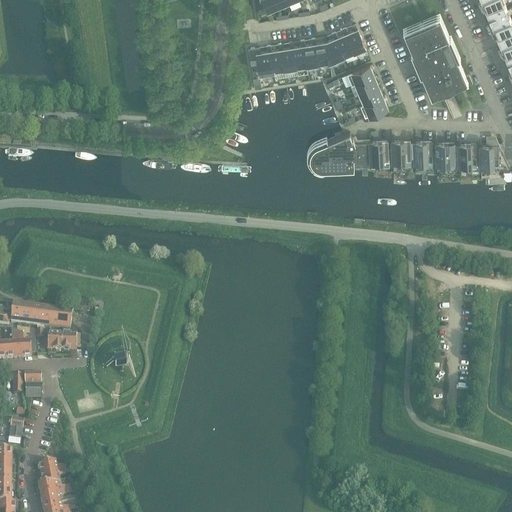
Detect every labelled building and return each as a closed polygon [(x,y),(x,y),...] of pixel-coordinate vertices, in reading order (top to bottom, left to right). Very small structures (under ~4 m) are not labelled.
[(257,0),(262,13),(278,6),(275,0),(257,0)] [(287,0),(288,2),(289,4),(291,10),(301,6),(299,0),(298,0),(287,0)] [(511,19),(511,17),(509,13),(507,7),(503,0),(480,0),(488,16),(489,15),(489,16),(485,17),(487,21),(490,20),(489,20),(492,26),(496,35),(500,46),(504,55),(506,61),(507,60),(508,60),(504,62),(506,66),(508,65),(511,73),(511,19)] [(466,78),(465,76),(466,75),(459,59),(456,60),(454,56),(458,55),(452,40),(448,42),(447,38),(449,37),(441,18),(437,19),(436,16),(424,21),(421,22),(407,28),(408,32),(404,33),(412,53),(415,52),(416,55),(412,57),(419,71),(422,70),(424,73),(422,75),(430,94),(434,92),(435,96),(441,93),(442,93),(451,89),(452,89),(464,83),(463,81),(464,81),(463,80),(466,78)] [(354,30),(348,32),(357,53),(366,49),(358,28),(355,23),(351,25),(354,30)] [(344,34),(338,37),(346,57),(357,53),(348,32),(346,27),(342,29),(344,34)] [(327,41),(326,42),(330,64),(332,63),(346,57),(338,37),(335,31),(331,33),(334,38),(327,41)] [(312,44),(305,45),(309,67),(320,65),(316,43),(315,37),(311,38),(312,44)] [(301,46),(294,47),(297,69),(309,67),(305,45),(304,39),(300,40),(301,46)] [(290,47),(283,49),(286,70),(297,69),(294,47),(293,41),(289,42),(290,47)] [(326,42),(316,43),(320,65),(329,64),(330,64),(326,42)] [(278,49),(271,50),(275,72),(286,70),(283,49),(282,43),(277,43),(278,49)] [(259,47),(248,48),(250,60),(259,58),(259,62),(258,62),(260,74),(275,72),(271,50),(270,45),(266,45),(267,51),(260,52),(259,47)] [(351,72),(347,74),(351,85),(356,83),(374,76),(370,65),(352,72),(351,72)] [(261,76),(254,77),(255,87),(262,86),(261,76)] [(374,76),(356,83),(360,93),(358,94),(358,95),(379,86),(374,76)] [(379,86),(358,95),(362,105),(360,106),(383,97),(379,86)] [(383,97),(360,106),(365,117),(388,108),(383,97)] [(313,152),(312,156),(313,159),(314,163),(316,165),(319,167),(323,167),(323,169),(339,169),(339,166),(353,165),(371,165),(371,163),(370,141),(355,142),(353,137),(352,137),(350,132),(327,141),(328,143),(319,147),(315,149),(313,152)] [(410,140),(392,140),(392,149),(392,154),(392,159),(393,162),(411,161),(411,159),(410,142),(410,140)] [(388,141),(370,141),(371,163),(389,162),(389,159),(389,149),(388,141)] [(414,159),(415,163),(433,162),(432,141),(414,142),(414,148),(414,159)] [(437,164),(455,164),(454,142),(436,143),(437,164)] [(459,166),(477,165),(476,147),(476,144),(458,144),(459,166)] [(498,145),(480,146),(480,147),(480,153),(481,165),(481,167),(499,166),(498,145)] [(13,302),(11,322),(50,328),(53,308),(13,302)] [(53,308),(50,328),(62,329),(62,335),(62,351),(63,351),(64,352),(67,352),(69,351),(76,351),(76,348),(79,348),(79,335),(77,335),(77,328),(70,327),(73,310),(70,310),(53,308)] [(0,313),(0,323),(9,325),(10,315),(0,313)] [(12,341),(5,342),(6,359),(19,358),(17,332),(11,332),(12,341)] [(17,332),(19,358),(32,357),(30,340),(23,340),(22,332),(17,332)] [(61,351),(62,351),(62,335),(48,334),(48,350),(54,350),(56,352),(59,352),(61,351)] [(23,394),(23,386),(23,374),(15,374),(13,374),(12,393),(23,394)] [(25,384),(25,399),(41,399),(41,384),(41,374),(25,374),(25,384)] [(22,429),(24,420),(12,418),(11,427),(22,429)] [(11,427),(9,437),(20,439),(22,429),(11,427)] [(0,461),(12,462),(12,451),(0,450),(0,461)] [(0,461),(0,471),(12,472),(12,462),(0,461)] [(39,464),(41,475),(65,470),(64,465),(57,467),(56,461),(39,464)] [(65,470),(41,475),(42,484),(43,484),(56,482),(60,481),(59,475),(66,474),(69,473),(68,469),(65,470)] [(0,471),(0,481),(11,482),(12,472),(0,471)] [(0,491),(11,492),(11,482),(0,481),(0,491)] [(42,484),(38,485),(40,495),(65,490),(70,489),(70,485),(64,486),(61,487),(60,481),(56,482),(43,484),(42,484)] [(65,490),(40,495),(42,505),(60,502),(59,496),(66,495),(71,494),(70,489),(65,490)] [(11,492),(0,491),(0,502),(11,502),(11,492)] [(0,511),(14,511),(15,502),(11,502),(0,502),(0,511)] [(60,502),(42,505),(43,511),(61,511),(69,510),(73,510),(72,505),(68,506),(62,507),(60,502)]
